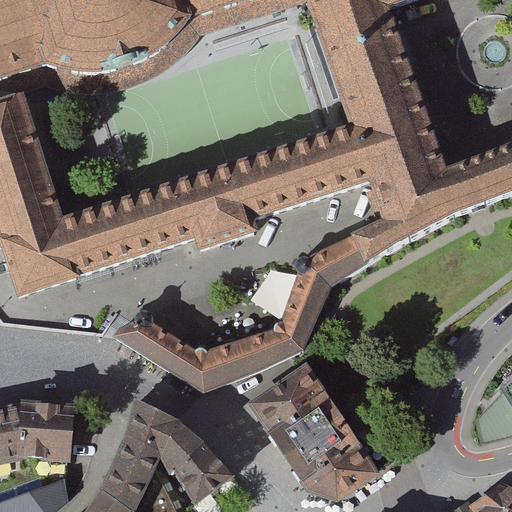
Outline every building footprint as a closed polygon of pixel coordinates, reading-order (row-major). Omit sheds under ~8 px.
[(306,0),(0,0),(0,110),(21,104),(18,95),(46,87),(61,92),(76,94),(99,95),(123,91),(148,81),(167,70),(183,57),(192,47),(200,37),(307,3),(306,0)] [(348,135),(366,187),(376,214),(380,226),(351,242),(366,269),(399,248),(449,222),(511,198),(511,150),(442,175),(440,168),(393,32),(386,13),(411,4),(409,0),(306,0),(307,3),(348,135)] [(0,236),(20,298),(76,280),(59,227),(61,226),(22,103),(21,104),(0,110),(0,236)] [(59,227),(76,280),(160,253),(193,242),(196,253),(223,245),(249,237),(245,225),(366,187),(348,135),(61,226),(59,227)] [(276,332),(239,344),(255,378),(304,357),(329,292),(366,269),(351,242),(299,267),(290,290),(276,332)] [(136,323),(136,327),(119,334),(112,344),(204,399),(255,378),(239,344),(199,357),(152,327),(152,324),(151,321),(148,318),(146,317),(142,317),(139,318),(137,320),(136,323)] [(335,511),(342,511),(378,485),(309,381),(253,419),(314,509),(335,511)] [(511,386),(476,423),(486,447),(511,437),(511,386)] [(177,511),(156,471),(161,461),(171,478),(175,475),(195,506),(234,477),(203,443),(178,422),(135,403),(94,501),(83,511),(177,511)] [(0,412),(0,511),(56,511),(68,503),(65,479),(66,468),(67,415),(16,409),(0,412)] [(511,511),(511,490),(503,487),(486,501),(483,499),(463,511),(511,511)]
